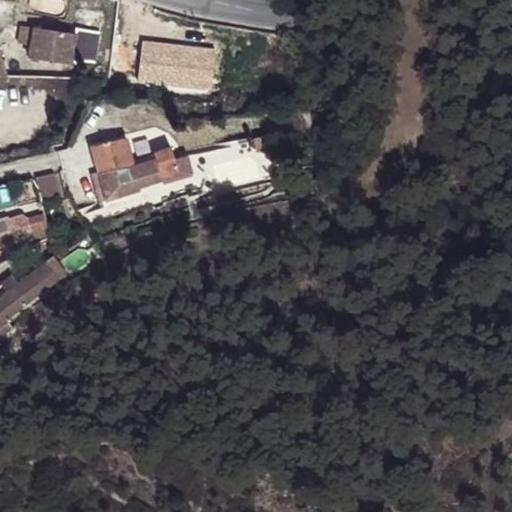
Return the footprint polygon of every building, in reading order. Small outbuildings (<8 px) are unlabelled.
[(30,46),(33,30),(20,28),(17,44),(30,46)] [(75,37),(33,30),(30,46),(27,61),(99,73),(105,36),(76,31),(75,37)] [(269,133),(255,137),(258,150),(274,146),(269,133)] [(90,145),(101,179),(105,191),(121,188),(124,196),(142,192),(139,183),(178,171),(171,148),(166,149),(153,153),(154,155),(154,158),(134,164),(125,135),(90,145)] [(37,179),(43,204),(58,200),(52,175),(37,179)] [(27,219),(31,236),(32,240),(51,235),(46,214),(27,219)] [(8,220),(15,244),(30,240),(31,236),(27,219),(22,216),(8,220)] [(8,217),(0,219),(0,247),(15,244),(8,220),(8,217)] [(18,279),(13,283),(27,302),(56,279),(41,259),(18,279)] [(13,274),(2,282),(7,288),(13,283),(18,279),(13,274)] [(27,302),(13,283),(7,288),(0,293),(0,326),(8,320),(7,317),(27,302)]
